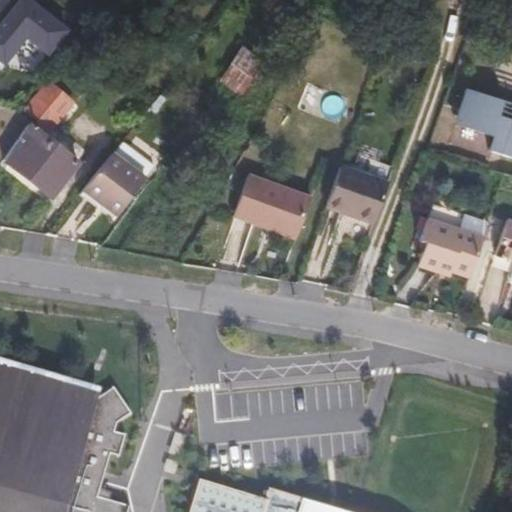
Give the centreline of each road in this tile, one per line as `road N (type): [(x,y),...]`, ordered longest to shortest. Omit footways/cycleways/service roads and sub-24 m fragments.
road 1 (residential): [(0,269),(394,332),(511,368)]
road 2 (track): [(348,325),(456,0)]
